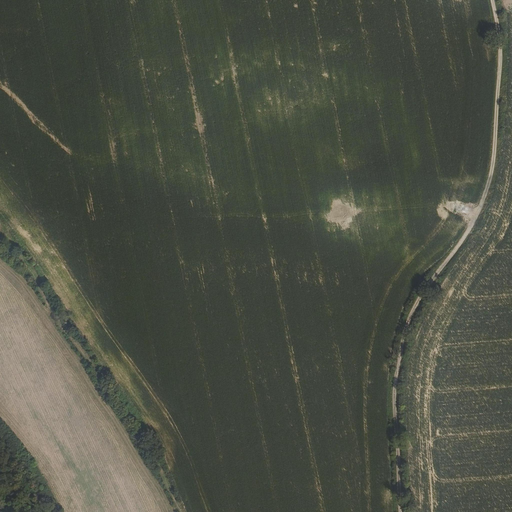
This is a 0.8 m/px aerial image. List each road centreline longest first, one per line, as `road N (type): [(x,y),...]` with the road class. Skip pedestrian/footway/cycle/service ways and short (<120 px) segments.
road 1 (track): [(397,511),(390,394),(399,338),(411,306),(472,217),(490,162),(497,55),(489,0)]
road 2 (track): [(154,511),(106,422),(0,267)]
